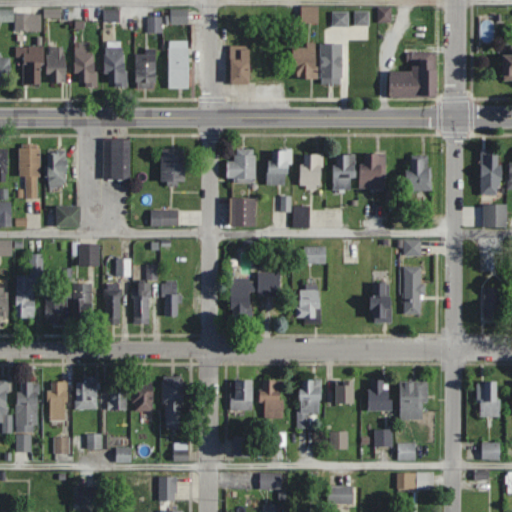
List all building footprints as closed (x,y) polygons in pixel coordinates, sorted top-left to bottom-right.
[(318,23),(318,7),(301,7),(301,23),(318,23)] [(60,10),(46,10),(45,17),(60,18),(60,10)] [(187,24),(187,10),(171,10),(171,24),(187,24)] [(148,33),(162,33),(162,18),(148,18),(148,33)] [(169,89),(188,89),(188,41),(169,41),(169,89)] [(126,87),(126,43),(106,43),(106,87),(126,87)] [(76,86),(95,86),(95,44),(76,44),(76,86)] [(343,45),(321,45),(321,84),(343,84),(343,45)] [(43,47),(17,46),(17,57),(23,57),(23,85),(43,85),(43,47)] [(293,79),(317,79),(317,46),(293,46),(293,79)] [(67,83),(67,47),(48,47),(48,83),(67,83)] [(156,89),(156,48),(144,48),(144,54),(136,54),(136,89),(156,89)] [(250,83),(250,48),(231,48),(231,83),(250,83)] [(511,52),(503,52),(503,80),(511,80),(511,52)] [(0,85),(9,86),(9,57),(2,57),(2,53),(0,53),(0,85)] [(436,98),(436,58),(420,58),(420,71),(389,71),(389,98),(436,98)] [(103,178),(130,178),(130,139),(103,139),(103,178)] [(20,176),(25,176),(25,197),(40,197),(40,146),(20,146),(20,176)] [(185,184),(185,147),(161,147),(161,184),(185,184)] [(227,160),(227,179),(255,179),(255,148),(235,148),(235,160),(227,160)] [(268,184),(291,184),(291,149),(268,149),(268,184)] [(481,194),(501,194),(501,150),(481,150),(481,194)] [(48,151),(48,186),(67,186),(67,151),(48,151)] [(322,188),(322,153),(301,153),(301,188),(322,188)] [(361,187),(384,187),(384,153),(361,153),(361,187)] [(334,189),(352,189),(352,181),(356,181),(356,154),(334,154),(334,189)] [(408,168),(408,189),(431,189),(431,156),(411,156),(411,168),(408,168)] [(230,197),(230,225),(255,225),(255,197),(230,197)] [(0,225),(12,225),(12,200),(0,199),(0,225)] [(507,204),(483,204),(483,226),(507,226),(507,204)] [(56,205),(56,226),(81,226),(81,205),(56,205)] [(309,206),(293,206),(293,227),(309,227),(309,206)] [(178,210),(151,210),(151,226),(178,226),(178,210)] [(0,254),(13,255),(13,239),(0,239),(0,254)] [(422,239),(404,239),(404,255),(422,255),(422,239)] [(100,243),(79,243),(79,265),(100,265),(100,243)] [(326,246),(304,246),(304,263),(326,263),(326,246)] [(358,248),(344,248),(344,263),(358,263),(358,248)] [(43,283),(43,253),(29,253),(29,275),(16,275),(16,317),(35,317),(36,283),(43,283)] [(131,275),(131,259),(117,259),(117,275),(131,275)] [(404,262),(404,314),(423,314),(422,262),(404,262)] [(257,295),(279,295),(279,272),(257,272),(257,295)] [(251,320),(251,277),(231,277),(231,320),(251,320)] [(339,288),(328,289),(328,317),(354,316),(353,280),(339,280),(339,288)] [(164,316),(178,316),(178,281),(164,281),(164,316)] [(149,323),(149,282),(133,282),(133,323),(149,323)] [(391,322),(391,282),(372,282),(372,322),(391,322)] [(73,283),(73,317),(92,317),(92,283),(73,283)] [(121,322),(121,284),(106,284),(106,322),(121,322)] [(320,323),(320,284),(301,284),(301,323),(320,323)] [(0,286),(0,316),(10,317),(10,286),(0,286)] [(502,287),(484,287),(484,317),(502,317),(502,287)] [(46,322),(64,322),(64,295),(46,295),(46,322)] [(164,427),(183,427),(183,377),(164,377),(164,427)] [(97,409),(97,378),(76,378),(76,409),(97,409)] [(10,432),(9,379),(0,379),(0,421),(2,421),(3,432),(10,432)] [(253,379),(230,379),(230,411),(253,411),(253,379)] [(300,427),(310,427),(310,413),(321,413),(321,379),(300,379),(300,427)] [(391,379),(369,379),(369,411),(391,411),(391,379)] [(283,417),(283,380),(262,380),(262,417),(283,417)] [(336,380),(336,403),(354,403),(354,380),(336,380)] [(17,451),(35,451),(36,382),(18,381),(17,451)] [(67,381),(49,381),(49,420),(67,420),(67,381)] [(427,381),(400,381),(400,419),(427,419),(427,381)] [(478,381),(478,417),(499,417),(499,381),(478,381)] [(133,411),(153,411),(153,389),(133,389),(133,411)] [(127,410),(127,391),(109,391),(109,410),(127,410)] [(375,446),(394,446),(394,430),(375,430),(375,446)] [(348,431),(330,431),(330,448),(348,448),(348,431)] [(285,432),(269,432),(269,460),(285,460),(285,448),(285,432)] [(88,447),(101,448),(102,434),(88,434),(88,447)] [(233,456),(251,456),(251,435),(233,435),(233,456)] [(54,436),(54,453),(69,453),(69,436),(54,436)] [(174,459),(188,459),(188,442),(174,442),(174,459)] [(416,459),(416,442),(399,442),(399,459),(416,459)] [(482,458),(499,458),(499,442),(482,442),(482,458)] [(131,462),(132,447),(117,446),(116,462),(131,462)] [(260,488),(282,488),(282,471),(260,471),(260,488)] [(399,472),(399,488),(434,488),(434,472),(399,472)] [(159,500),(177,500),(177,476),(159,476),(159,500)] [(328,503),(354,503),(354,485),(328,485),(328,503)] [(95,503),(95,486),(78,486),(78,503),(95,503)]
